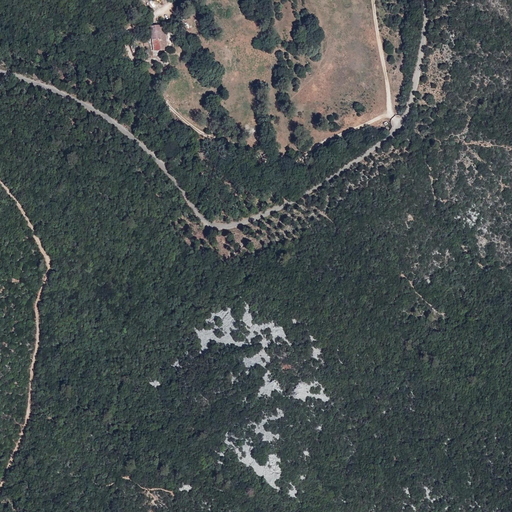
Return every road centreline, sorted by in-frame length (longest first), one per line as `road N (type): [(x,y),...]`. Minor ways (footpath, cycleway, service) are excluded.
road 1 (unclassified): [(0,70),(79,98),(152,153),(206,218),(233,227),(291,203),(395,132),(417,86),(427,0)]
road 2 (track): [(0,485),(30,394),(38,292),(50,262),(0,186)]
road 3 (track): [(373,0),(390,113),(400,126)]
